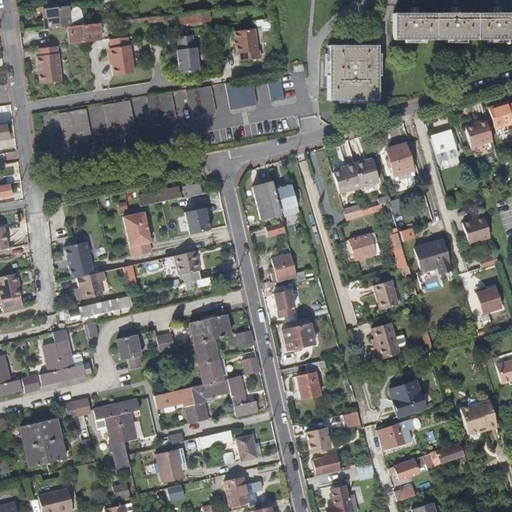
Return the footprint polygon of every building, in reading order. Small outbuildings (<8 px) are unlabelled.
[(77,0),(66,0),(45,2),(46,14),(43,14),(44,20),(68,18),(69,18),(82,17),(80,2),(77,0)] [(511,38),(511,13),(502,13),(502,7),(495,7),(495,13),(461,13),(461,6),(453,6),(453,13),(422,13),(422,7),(413,7),(413,13),(395,13),(395,38),(511,38)] [(208,7),(179,9),(180,20),(209,18),(208,7)] [(100,26),(99,16),(82,17),(69,18),(68,18),(69,35),(100,32),(99,26),(100,26)] [(256,47),(253,26),(233,28),(236,51),(239,50),(240,58),(259,55),(258,47),(256,47)] [(197,66),(195,42),(193,42),(192,30),(177,31),(178,44),(176,44),(178,68),(197,66)] [(133,63),(130,36),(109,38),(112,65),(133,63)] [(59,72),(55,37),(36,38),(36,46),(35,46),(36,56),(38,56),(38,63),(37,63),(38,74),(59,72)] [(377,99),(378,45),(328,44),(328,99),(377,99)] [(282,97),(278,72),(263,74),(267,99),(282,97)] [(252,102),(248,76),(221,79),(225,106),(252,102)] [(214,117),(210,90),(186,94),(190,121),(214,117)] [(174,122),(170,95),(145,99),(150,126),(174,122)] [(511,115),(511,112),(508,101),(499,104),(499,106),(490,109),(495,127),(511,121),(511,115)] [(131,130),(129,103),(103,105),(106,132),(131,130)] [(88,134),(85,108),(59,111),(62,138),(88,134)] [(493,141),(486,119),(478,121),(479,124),(473,125),(465,128),(471,147),(493,141)] [(451,134),(450,130),(430,136),(438,161),(458,154),(456,148),(451,134)] [(412,167),(404,142),(386,148),(394,172),(412,167)] [(379,180),(373,160),(365,162),(365,159),(344,165),(345,168),(342,169),(336,171),(342,191),(379,180)] [(342,191),(336,171),(333,172),(339,192),(342,191)] [(280,214),(272,181),(252,186),(260,219),(280,214)] [(300,209),(292,182),(277,186),(285,213),(300,209)] [(203,193),(201,183),(183,187),(185,197),(203,193)] [(0,196),(11,194),(9,184),(0,186),(0,196)] [(181,198),(179,187),(139,195),(141,206),(181,198)] [(378,197),(380,203),(389,201),(390,200),(388,194),(378,197)] [(347,219),(390,206),(389,201),(380,203),(362,208),(347,213),(345,213),(347,219)] [(345,207),(347,213),(362,208),(360,203),(345,207)] [(205,208),(186,212),(190,234),(211,230),(208,216),(207,217),(205,208)] [(145,213),(124,218),(133,256),(152,251),(150,243),(151,243),(149,231),(148,225),(145,213)] [(491,237),(484,213),(475,216),(475,219),(472,220),(463,222),(469,243),(491,237)] [(285,233),(283,223),(265,227),(268,237),(285,233)] [(403,240),(415,237),(412,227),(400,230),(403,240)] [(376,240),(374,231),(349,238),(355,258),(375,253),(372,241),(376,240)] [(60,246),(70,244),(68,236),(59,238),(60,246)] [(451,267),(442,237),(414,245),(422,269),(438,264),(440,270),(451,267)] [(76,277),(93,274),(86,242),(64,247),(67,260),(69,259),(71,265),(68,265),(71,278),(76,277)] [(206,278),(201,250),(180,255),(184,274),(188,273),(190,281),(206,278)] [(295,273),(290,253),(271,258),(275,272),(271,273),(272,280),(276,279),(277,280),(296,275),(295,273)] [(499,261),(496,254),(480,259),(482,266),(499,261)] [(132,265),(123,267),(127,287),(136,285),(132,265)] [(418,308),(405,266),(401,267),(415,309),(418,308)] [(295,273),(296,275),(298,281),(305,279),(303,270),(295,273)] [(24,306),(20,287),(19,282),(21,282),(19,272),(0,276),(0,286),(5,310),(24,306)] [(102,295),(100,282),(105,280),(103,272),(93,274),(76,277),(79,288),(81,287),(84,298),(102,295)] [(271,280),(261,283),(262,289),(276,285),(275,282),(272,283),(271,280)] [(398,304),(390,280),(372,285),(377,301),(380,300),(383,309),(398,304)] [(502,307),(496,286),(484,289),(483,287),(475,289),(482,313),(502,307)] [(81,287),(79,288),(75,289),(77,300),(84,298),(81,287)] [(296,314),(290,289),(274,293),(279,317),(296,314)] [(82,316),(131,305),(129,295),(80,306),(82,316)] [(77,308),(70,310),(72,318),(79,317),(77,308)] [(432,350),(418,308),(415,309),(428,351),(432,350)] [(213,395),(229,392),(234,415),(255,410),(253,401),(245,403),(239,376),(222,380),(219,368),(216,369),(212,352),(215,351),(213,339),(227,336),(225,326),(227,325),(225,314),(189,322),(192,333),(195,333),(197,342),(194,343),(204,384),(152,396),(155,409),(163,407),(164,413),(174,411),(173,405),(182,403),(187,424),(206,419),(202,402),(214,400),(213,395)] [(98,335),(95,322),(84,325),(88,338),(98,335)] [(313,343),(309,323),(282,329),(287,349),(313,343)] [(400,353),(391,323),(372,329),(381,359),(400,353)] [(85,373),(83,363),(74,365),(71,354),(68,338),(67,338),(65,329),(54,331),(56,340),(44,343),(50,370),(41,372),(44,382),(85,373)] [(253,344),(250,329),(236,332),(239,347),(253,344)] [(486,337),(484,330),(477,332),(479,339),(486,337)] [(174,347),(171,333),(156,337),(159,351),(174,347)] [(140,356),(137,345),(135,345),(133,335),(117,339),(122,360),(129,358),(132,369),(140,367),(138,356),(140,356)] [(83,363),(81,352),(71,354),(74,365),(83,363)] [(10,380),(4,353),(0,353),(0,392),(22,387),(19,378),(10,380)] [(260,373),(256,359),(243,362),(246,377),(260,373)] [(325,359),(306,364),(307,370),(321,367),(321,368),(327,367),(325,359)] [(511,359),(497,365),(503,383),(511,380),(511,379),(511,378),(511,359)] [(319,394),(314,372),(294,376),(299,399),(319,394)] [(42,387),(38,373),(23,377),(26,391),(42,387)] [(425,407),(416,379),(390,388),(396,405),(399,404),(403,414),(425,407)] [(91,412),(88,398),(81,400),(84,413),(91,412)] [(496,421),(489,398),(460,407),(467,432),(478,429),(477,426),(483,424),(487,426),(493,424),(496,421)] [(84,413),(81,400),(73,402),(76,415),(84,413)] [(134,439),(128,412),(137,410),(135,400),(94,410),(96,419),(105,417),(115,457),(127,454),(124,441),(134,439)] [(76,415),(73,402),(65,404),(68,417),(76,415)] [(450,406),(435,411),(437,414),(450,410),(451,412),(452,412),(450,406)] [(360,421),(357,411),(342,414),(344,424),(360,421)] [(59,448),(54,429),(58,428),(55,416),(19,425),(21,436),(25,435),(29,455),(26,456),(29,467),(65,459),(62,448),(59,448)] [(5,417),(0,418),(0,430),(0,432),(8,431),(5,417)] [(411,440),(408,431),(413,430),(409,419),(376,430),(382,449),(411,440)] [(479,432),(497,426),(496,421),(493,424),(487,426),(483,424),(477,426),(478,429),(479,432)] [(62,448),(58,428),(54,429),(59,448),(62,448)] [(329,448),(325,428),(306,433),(310,452),(329,448)] [(231,437),(230,430),(201,437),(203,443),(231,437)] [(181,441),(180,434),(166,437),(168,444),(181,441)] [(29,455),(25,435),(21,436),(26,456),(29,455)] [(261,456),(259,444),(254,445),(252,435),(235,439),(237,446),(239,445),(242,461),(257,458),(257,457),(261,456)] [(231,437),(203,443),(204,448),(232,441),(231,437)] [(93,453),(89,439),(82,441),(85,455),(93,453)] [(463,454),(458,442),(429,453),(433,464),(463,454)] [(182,477),(176,449),(154,454),(160,482),(182,477)] [(232,451),(223,453),(225,462),(235,460),(232,451)] [(365,462),(350,466),(351,468),(372,463),(369,453),(366,454),(367,461),(365,461),(365,462)] [(433,464),(429,453),(422,455),(425,463),(427,467),(433,464)] [(129,465),(127,454),(115,457),(117,468),(129,465)] [(341,470),(337,454),(312,459),(316,476),(341,470)] [(425,463),(422,455),(412,459),(415,467),(425,463)] [(9,472),(6,458),(0,459),(0,466),(2,474),(9,472)] [(415,467),(412,459),(393,465),(396,472),(398,479),(417,473),(415,467)] [(367,472),(368,477),(374,476),(372,464),(359,466),(360,473),(367,472)] [(396,472),(393,465),(387,467),(390,474),(396,472)] [(246,484),(244,476),(226,481),(231,505),(250,501),(251,506),(260,504),(257,491),(265,489),(262,480),(246,484)] [(130,495),(127,482),(113,485),(115,498),(130,495)] [(181,484),(166,488),(169,500),(183,497),(181,484)] [(347,497),(345,485),(330,488),(334,505),(327,507),(328,511),(356,511),(353,495),(347,497)] [(416,495),(412,485),(394,491),(397,501),(416,495)] [(72,508),(67,487),(38,494),(42,511),(51,511),(64,509),(64,510),(72,508)] [(15,511),(13,500),(0,503),(0,511),(15,511)] [(435,511),(432,502),(412,509),(413,511),(435,511)]
